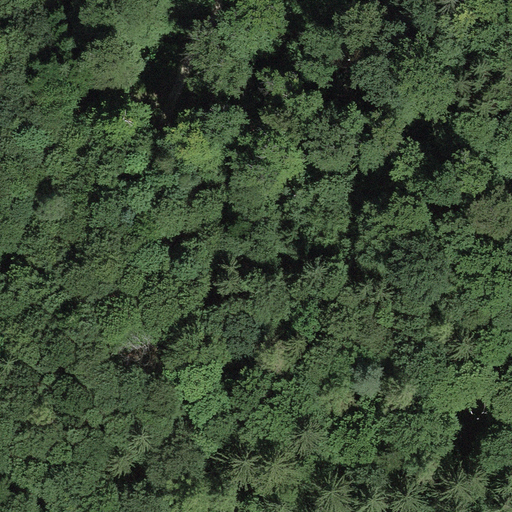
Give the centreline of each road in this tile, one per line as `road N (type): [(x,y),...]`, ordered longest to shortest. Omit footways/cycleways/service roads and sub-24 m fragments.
road 1 (track): [(511,397),(377,414),(313,404),(268,390),(222,356),(177,302),(148,228),(150,175),(167,113),(220,0)]
road 2 (track): [(187,67),(114,97),(71,127),(0,308)]
